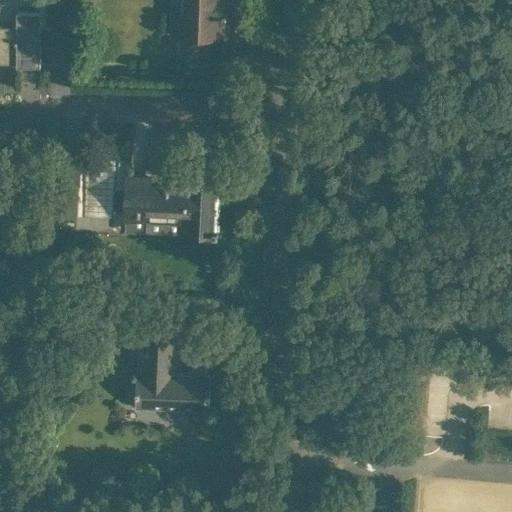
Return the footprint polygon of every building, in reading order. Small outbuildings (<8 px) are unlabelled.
[(185,0),(184,33),(190,34),(194,37),(205,38),(209,34),(226,35),(226,12),(222,12),(221,0),(185,0)] [(40,42),(40,11),(16,11),(16,24),(0,24),(0,61),(40,62),(40,42)] [(133,148),(121,147),(120,156),(132,156),(133,148)] [(126,218),(147,219),(146,230),(182,232),(198,233),(218,233),(221,165),(186,164),(185,186),(149,184),(150,176),(128,175),(128,188),(116,187),(116,208),(126,209),(126,218)] [(37,185),(23,192),(30,206),(44,200),(37,185)] [(61,289),(43,288),(42,302),(61,303),(61,289)] [(110,313),(114,322),(125,323),(130,314),(126,305),(115,304),(110,313)] [(205,367),(200,364),(195,365),(192,368),(190,372),(174,372),(177,323),(144,321),(143,344),(138,344),(135,406),(167,407),(169,413),(174,416),(179,416),(182,413),(184,408),(209,409),(211,373),(207,373),(205,367)]
